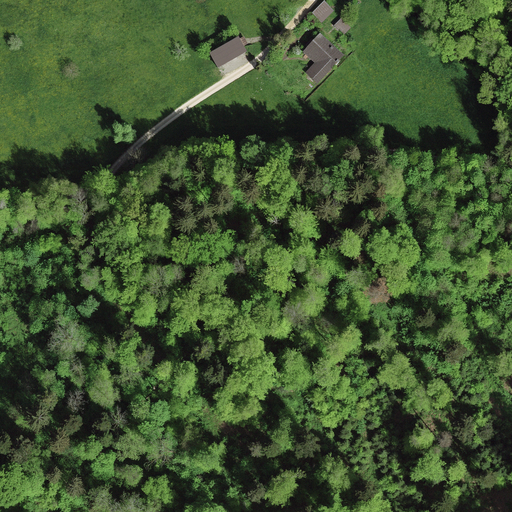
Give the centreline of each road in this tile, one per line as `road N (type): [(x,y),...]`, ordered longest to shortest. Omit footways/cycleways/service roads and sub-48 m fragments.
road 1 (track): [(511,170),(321,148),(183,162),(87,197)]
road 2 (track): [(87,197),(159,132),(264,59),(317,0)]
